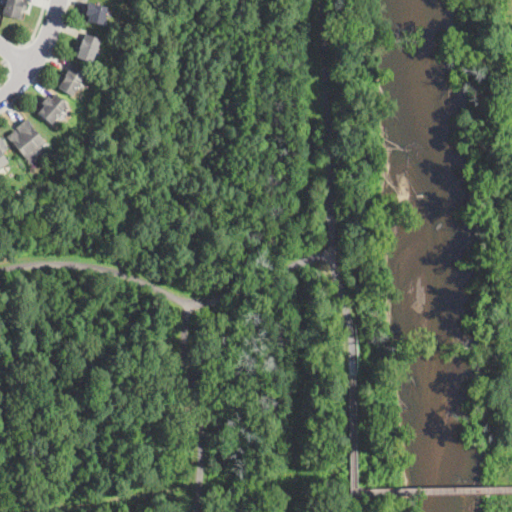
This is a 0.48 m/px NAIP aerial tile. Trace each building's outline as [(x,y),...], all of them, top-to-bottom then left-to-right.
[(26,2),(25,8),(22,19),(3,14),(4,7),(5,7),(6,0),(22,0),(22,1),(26,2)] [(106,21),(105,25),(88,21),(89,16),(85,15),(85,13),(87,2),(107,7),(105,16),(106,17),(106,21)] [(99,42),(97,48),(92,63),(74,56),(78,45),(80,46),(85,34),(101,39),(99,42)] [(73,95),(72,96),(59,87),(71,66),(85,74),(73,95)] [(60,97),(67,104),(55,117),(57,119),(52,125),(40,115),(37,113),(44,105),(41,103),(48,96),(52,99),(56,94),(60,97)] [(31,122),(45,140),(47,142),(26,160),(19,151),(7,137),(15,130),(18,134),(20,132),(16,128),(27,118),(31,122)] [(6,149),(2,152),(9,163),(0,169),(0,137),(8,148),(6,149)]
